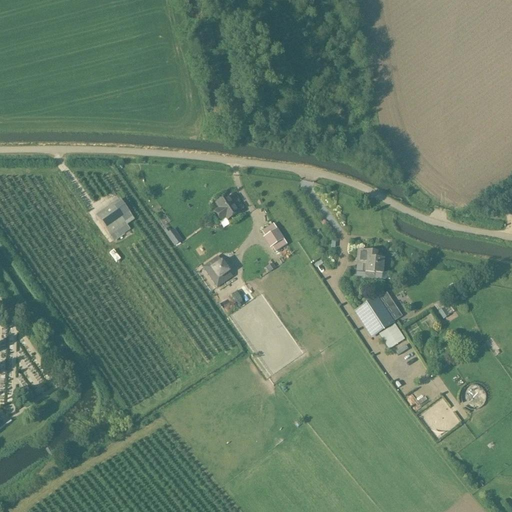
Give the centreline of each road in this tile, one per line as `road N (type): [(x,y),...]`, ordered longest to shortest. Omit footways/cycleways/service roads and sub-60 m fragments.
road 1 (unclassified): [(511,239),(437,223),(304,170),(137,152),(0,151)]
road 2 (track): [(437,223),(435,201),(376,130),(354,0)]
